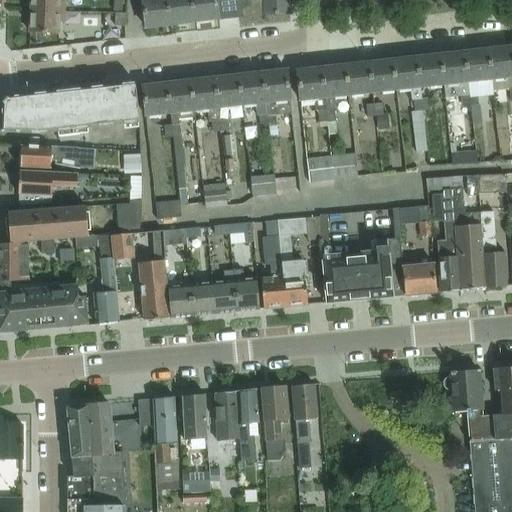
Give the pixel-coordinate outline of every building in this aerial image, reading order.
[(30,0),(30,10),(63,12),(64,1),(59,1),(58,0),(30,0)] [(122,0),(114,0),(114,11),(122,12),(122,0)] [(168,25),(164,0),(141,0),(145,28),(168,25)] [(192,22),(189,0),(164,0),(168,25),(192,22)] [(214,0),(189,0),(192,22),(217,19),(214,0)] [(214,0),(217,19),(217,20),(261,15),(288,15),(288,0),(214,0)] [(63,21),(63,12),(30,10),(29,33),(57,34),(58,21),(63,21)] [(125,26),(125,13),(115,13),(115,26),(125,26)] [(511,55),(511,47),(487,50),(490,79),(507,77),(508,88),(511,87),(511,55)] [(490,79),(487,50),(463,52),(467,81),(490,79)] [(463,52),(439,55),(442,85),(467,81),(463,52)] [(439,55),(416,57),(419,87),(442,85),(439,55)] [(416,57),(391,60),(394,90),(395,90),(410,88),(412,101),(413,101),(414,112),(411,112),(415,153),(426,152),(422,113),(421,99),(419,87),(416,57)] [(394,90),(391,60),(367,63),(371,92),(394,90)] [(371,92),(367,63),(343,65),(347,95),(371,92)] [(347,95),(343,65),(320,68),(326,122),(333,121),(332,109),(333,109),(332,97),(347,95)] [(326,122),(320,68),(295,70),(299,100),(314,99),(316,111),(317,111),(318,122),(326,122)] [(286,70),(262,73),(265,103),(267,115),(268,128),(276,127),(274,114),(290,112),(289,100),(286,70)] [(262,73),(238,75),(241,105),(256,104),(257,116),(258,115),(267,115),(265,103),(262,73)] [(241,105),(238,75),(214,78),(217,108),(241,105)] [(217,108),(214,78),(190,81),(193,111),(208,109),(210,121),(211,121),(212,133),(219,132),(218,120),(217,108)] [(190,81),(167,83),(169,113),(170,113),(171,125),(172,138),(180,137),(178,119),(194,118),(193,111),(190,81)] [(139,122),(134,83),(100,87),(92,88),(43,93),(43,94),(35,95),(35,94),(6,97),(1,103),(0,132),(39,133),(139,122)] [(169,113),(167,83),(142,86),(145,116),(169,113)] [(476,91),(468,92),(469,106),(477,105),(476,91)] [(468,92),(460,93),(461,107),(469,106),(468,92)] [(428,98),(421,99),(422,113),(430,112),(428,98)] [(380,102),(372,103),(374,116),(381,116),(380,102)] [(374,116),(372,103),(364,104),(366,117),(374,116)] [(458,105),(442,106),(442,119),(458,118),(458,105)] [(268,128),(267,115),(258,115),(260,129),(268,128)] [(226,119),(218,120),(219,132),(227,131),(226,119)] [(172,137),(171,125),(163,126),(164,139),(172,138),(172,137)] [(77,162),(78,148),(20,145),(19,167),(50,169),(50,161),(77,162)] [(174,152),(158,155),(162,173),(177,170),(174,152)] [(356,177),(354,155),(330,157),(332,180),(356,177)] [(332,180),(330,157),(305,160),(308,183),(332,180)] [(135,164),(120,164),(120,184),(135,184),(135,164)] [(76,187),(76,174),(19,171),(17,207),(51,203),(51,186),(76,187)] [(275,195),(272,171),(249,173),(252,197),(275,195)] [(506,192),(505,176),(505,175),(477,177),(478,194),(506,192)] [(483,289),(478,213),(463,215),(461,189),(460,177),(450,178),(451,189),(458,291),(483,289)] [(450,178),(425,180),(426,191),(443,190),(451,189),(450,178)] [(226,207),(223,185),(202,187),(204,208),(226,207)] [(458,291),(451,189),(443,190),(447,240),(436,241),(440,293),(458,291)] [(139,233),(140,201),(129,201),(129,205),(116,206),(118,235),(132,234),(139,233)] [(180,218),(179,206),(179,202),(154,204),(155,220),(180,218)] [(42,241),(53,240),(87,238),(87,232),(89,232),(88,213),(85,214),(85,208),(7,213),(8,219),(5,219),(6,237),(9,237),(9,244),(42,241)] [(400,219),(399,211),(399,209),(392,209),(392,220),(400,219)] [(495,253),(492,212),(478,213),(483,289),(506,287),(504,252),(495,253)] [(327,225),(326,216),(326,215),(318,216),(319,218),(319,226),(327,225)] [(306,305),(303,274),(302,261),(291,261),(289,236),(307,235),(307,241),(320,240),(319,218),(278,221),(279,236),(280,247),(281,258),(285,307),(306,305)] [(401,228),(400,219),(392,220),(393,229),(401,228)] [(430,237),(429,222),(420,223),(421,237),(430,237)] [(243,224),(228,225),(229,234),(243,233),(243,224)] [(229,234),(228,225),(214,227),(214,236),(229,234)] [(328,235),(327,225),(319,226),(320,235),(328,235)] [(199,228),(185,229),(186,238),(200,237),(199,228)] [(401,239),(401,228),(393,229),(394,239),(401,239)] [(186,244),(186,238),(185,229),(163,231),(164,246),(186,244)] [(118,235),(110,236),(112,258),(112,261),(134,259),(132,234),(118,235)] [(328,245),(328,235),(320,235),(321,246),(328,245)] [(280,247),(279,236),(267,237),(267,248),(280,247)] [(54,254),(53,240),(42,241),(42,255),(54,254)] [(404,296),(402,267),(400,255),(392,256),(392,253),(388,254),(386,240),(385,240),(387,255),(391,297),(404,296)] [(27,280),(28,243),(0,245),(0,282),(9,282),(27,280)] [(391,297),(387,255),(322,261),(326,303),(391,297)] [(112,261),(112,258),(99,259),(103,293),(92,294),(96,325),(119,323),(112,261)] [(285,307),(281,258),(263,259),(264,266),(268,265),(269,277),(260,278),(262,309),(285,307)] [(170,318),(166,287),(163,262),(138,264),(141,298),(143,321),(170,318)] [(435,293),(433,264),(402,267),(404,296),(435,293)] [(259,309),(256,279),(243,280),(242,270),(232,271),(236,312),(259,309)] [(236,312),(232,271),(220,272),(221,282),(211,283),(214,314),(236,312)] [(78,298),(76,285),(76,280),(10,287),(9,282),(0,282),(0,332),(87,324),(84,297),(78,298)] [(214,314),(211,283),(190,285),(193,316),(214,314)] [(193,316),(190,285),(166,287),(170,318),(193,316)] [(511,367),(492,370),(494,392),(499,392),(501,416),(491,416),(494,440),(511,439),(511,367)] [(479,393),(477,371),(449,373),(450,378),(447,378),(444,380),(443,383),(443,386),(445,388),(448,390),(451,390),(453,414),(465,412),(473,511),(511,511),(511,439),(494,440),(491,416),(481,417),(479,393)] [(316,419),(313,393),(312,385),(291,387),(296,445),(310,444),(308,420),(316,419)] [(286,424),(283,393),(283,388),(261,389),(265,440),(264,441),(266,460),(278,460),(283,450),(282,439),(279,439),(278,425),(286,424)] [(257,423),(255,393),(255,390),(235,392),(236,393),(240,456),(240,462),(255,461),(254,438),(248,438),(247,424),(257,423)] [(240,456),(236,393),(235,392),(213,394),(216,442),(206,443),(208,480),(222,479),(221,461),(226,461),(226,458),(240,456)] [(181,397),(184,441),(206,439),(203,395),(181,397)] [(173,398),(152,400),(153,426),(157,492),(178,490),(177,460),(168,461),(167,445),(176,444),(173,398)] [(153,426),(152,400),(136,401),(137,427),(153,426)] [(111,455),(107,404),(86,406),(91,476),(92,500),(92,506),(122,506),(122,504),(123,504),(119,454),(111,455)] [(91,476),(86,406),(66,407),(72,476),(66,476),(66,499),(77,500),(92,500),(91,476)] [(5,426),(0,426),(0,459),(22,459),(22,425),(5,425),(5,426)] [(310,468),(309,452),(297,453),(298,469),(310,468)] [(190,494),(209,493),(208,481),(189,482),(190,494)] [(319,496),(297,500),(299,511),(314,511),(322,511),(319,496)] [(0,511),(21,511),(22,499),(0,498),(0,511)] [(77,500),(67,500),(67,511),(66,511),(122,511),(122,506),(92,506),(92,500),(85,500),(77,500)]
